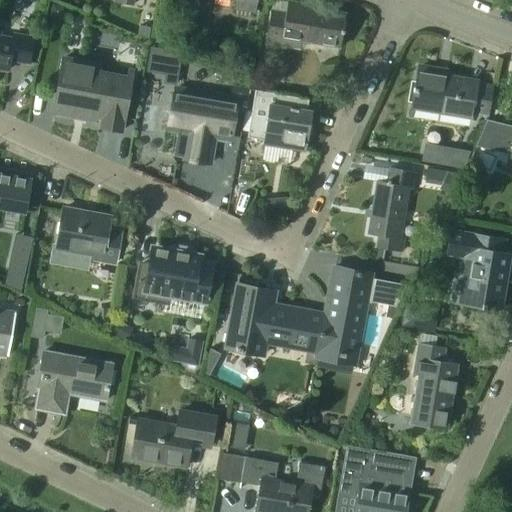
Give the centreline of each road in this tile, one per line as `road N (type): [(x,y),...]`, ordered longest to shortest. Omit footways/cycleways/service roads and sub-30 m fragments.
road 1 (residential): [(0,444),(138,511),(448,511),(511,369)]
road 2 (residential): [(0,129),(273,248),(291,242),(401,0)]
